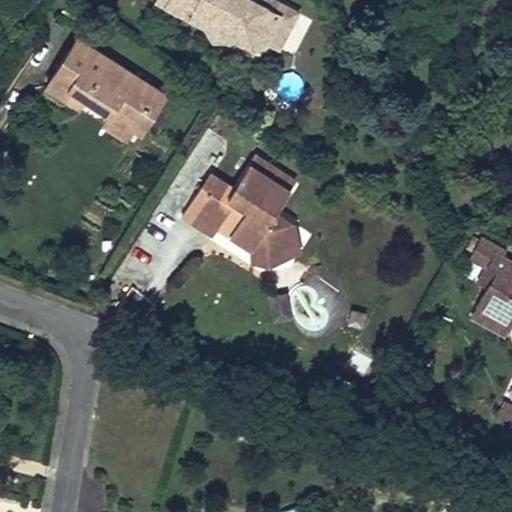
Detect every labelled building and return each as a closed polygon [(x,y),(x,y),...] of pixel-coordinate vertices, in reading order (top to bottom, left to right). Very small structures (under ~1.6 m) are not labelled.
[(159,0),(204,23),(207,15),(233,29),(230,34),(252,45),(263,40),(279,9),(275,0),(159,0)] [(295,10),(275,0),(279,9),(263,40),(276,47),(295,10)] [(233,29),(207,15),(204,23),(213,37),(230,34),(233,29)] [(106,106),(130,122),(146,97),(142,95),(150,81),(117,59),(111,68),(100,61),(106,52),(75,33),(44,81),(74,100),(80,90),(86,80),(95,86),(89,95),(106,106)] [(117,59),(106,52),(100,61),(111,68),(117,59)] [(80,90),(89,95),(95,86),(86,80),(80,90)] [(146,97),(130,122),(139,128),(164,90),(150,81),(142,95),(146,97)] [(123,132),(130,122),(106,106),(99,117),(123,132)] [(209,168),(180,213),(211,233),(219,219),(231,226),(227,232),(249,246),(249,259),(267,263),(300,250),(294,221),(275,210),(295,175),(255,151),(236,174),(224,195),(219,191),(227,179),(209,168)] [(511,312),(511,259),(485,244),(486,242),(476,236),(466,252),(477,258),(489,265),(480,282),(469,300),(504,320),(509,311),(511,312)] [(489,265),(477,258),(468,275),(480,282),(489,265)] [(286,290),(267,294),(272,320),(291,316),(286,290)] [(504,320),(469,300),(463,310),(498,330),(504,320)] [(367,309),(350,306),(347,323),(364,326),(367,309)] [(511,396),(511,394),(489,382),(485,389),(508,403),(511,396)] [(508,403),(485,389),(479,400),(502,413),(508,403)]
